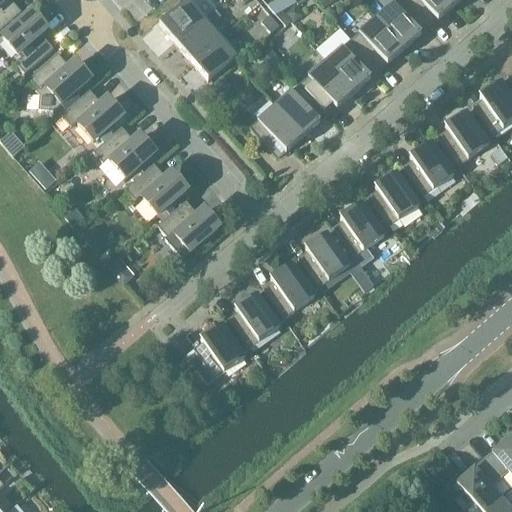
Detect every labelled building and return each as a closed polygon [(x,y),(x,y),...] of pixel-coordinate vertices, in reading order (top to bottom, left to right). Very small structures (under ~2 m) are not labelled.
[(0,0),(0,32),(21,15),(8,0),(0,0)] [(159,28),(175,47),(204,22),(214,13),(216,12),(205,0),(193,0),(188,4),(188,3),(159,28)] [(316,0),(322,10),(338,0),(316,0)] [(402,0),(399,0),(376,20),(404,53),(421,38),(419,37),(428,29),(402,0)] [(447,0),(402,0),(428,29),(436,22),(438,23),(455,9),(447,0)] [(447,0),(455,9),(464,0),(447,0)] [(274,4),(267,7),(276,17),(281,14),(282,14),(274,4)] [(294,9),(285,17),(291,23),(293,26),(302,18),(294,9)] [(175,47),(191,66),(220,41),(210,29),(220,20),(214,13),(204,22),(175,47)] [(276,17),(285,28),(291,23),(285,17),(282,14),(281,14),(276,17)] [(20,61),(14,65),(24,77),(53,52),(41,37),(46,32),(32,16),(3,41),(20,61)] [(269,18),(261,25),(270,36),(279,28),(269,18)] [(376,20),(350,43),(377,73),(386,66),(387,67),(404,53),(376,20)] [(220,41),(191,66),(208,84),(236,59),(220,41)] [(350,43),(325,65),(353,97),(370,82),(369,81),(377,73),(350,43)] [(257,50),(252,54),(257,60),(262,56),(257,50)] [(268,54),(260,61),(271,74),(279,67),(268,54)] [(57,56),(28,81),(38,93),(38,115),(53,115),(58,110),(59,109),(59,108),(75,94),(89,82),(75,66),(70,71),(57,56)] [(325,65),(300,87),(327,117),(335,110),(337,112),(353,97),(325,65)] [(223,80),(214,89),(219,95),(229,86),(223,80)] [(485,95),(479,99),(481,103),(471,109),(493,139),(511,125),(511,102),(499,85),(485,95)] [(300,87),(274,109),(303,141),(320,126),(318,125),(327,117),(300,87)] [(65,115),(60,118),(70,130),(76,125),(92,144),(97,139),(109,129),(121,119),(107,103),(102,108),(89,93),(81,101),(65,115)] [(75,94),(59,108),(59,109),(65,115),(81,101),(75,94)] [(303,141),(274,109),(249,131),(275,162),(284,154),(286,156),(303,141)] [(444,130),(446,133),(436,140),(458,170),(487,149),(487,150),(488,149),(465,115),(450,125),(450,126),(444,130)] [(109,129),(97,139),(103,146),(115,136),(109,129)] [(108,162),(125,182),(154,156),(140,140),(134,145),(121,130),(115,136),(103,146),(92,155),(102,167),(108,162)] [(11,136),(0,145),(8,154),(13,159),(23,150),(11,136)] [(411,163),(402,170),(423,200),(452,180),(453,179),(430,145),(415,156),(409,160),(411,163)] [(134,204),(140,199),(157,219),(186,193),(171,177),(166,182),(153,167),(125,192),(134,204)] [(36,168),(28,174),(44,193),(52,186),(36,168)] [(380,186),(374,190),(377,194),(367,201),(388,231),(417,210),(419,209),(395,176),(380,186)] [(60,199),(60,194),(56,189),(47,196),(54,205),(60,199)] [(185,204),(157,229),(167,241),(164,243),(181,264),(186,260),(188,262),(221,233),(204,214),(198,219),(185,204)] [(345,216),(345,217),(339,221),(342,224),(332,231),(333,233),(353,261),(382,241),(384,240),(360,206),(345,216)] [(72,210),(63,218),(72,228),(74,230),(83,223),(72,210)] [(307,254),(297,261),(318,291),(347,271),(349,270),(346,266),(353,261),(333,233),(326,238),(325,236),(310,247),(311,247),(305,251),(307,254)] [(105,256),(100,260),(104,265),(109,271),(115,266),(105,256)] [(115,266),(109,271),(123,287),(131,280),(117,264),(115,266)] [(275,277),(276,278),(270,282),(272,285),(262,292),(283,322),(312,301),(313,302),(314,301),(290,267),(275,277)] [(241,308),(235,312),(237,315),(227,322),(248,352),(277,332),(278,332),(279,331),(255,297),(241,308)] [(336,297),(329,302),(337,314),(345,309),(336,297)] [(185,357),(206,387),(210,385),(213,382),(243,362),(244,361),(220,328),(206,338),(200,342),(202,346),(192,352),(185,357)] [(511,443),(509,440),(482,463),(499,482),(507,475),(511,480),(511,443)] [(428,466),(425,469),(434,480),(445,470),(436,459),(428,466)] [(482,463),(455,487),(477,511),(489,511),(501,501),(491,489),(499,482),(482,463)] [(510,511),(501,501),(489,511),(510,511)]
